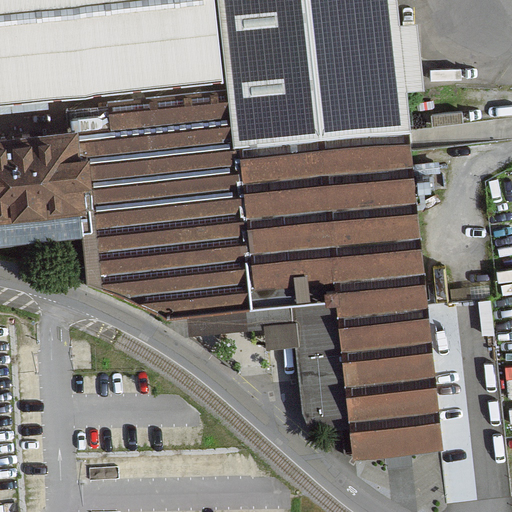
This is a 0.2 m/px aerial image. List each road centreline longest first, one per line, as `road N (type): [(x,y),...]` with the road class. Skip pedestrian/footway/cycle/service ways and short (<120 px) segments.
road 1 (residential): [(0,276),(80,300),(149,333),(211,374),(372,511)]
road 2 (unknown): [(511,141),(463,144),(447,154),(439,179),(462,382),(484,408),(511,413)]
